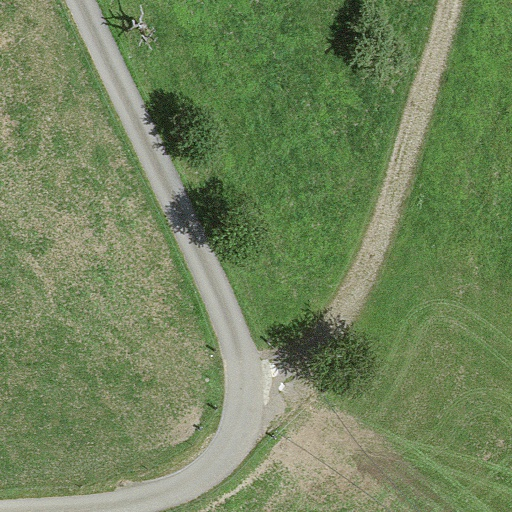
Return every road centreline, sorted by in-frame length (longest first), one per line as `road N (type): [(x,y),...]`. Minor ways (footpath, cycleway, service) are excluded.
road 1 (track): [(15,511),(131,503),(186,485),(220,461),(242,420),(242,367),(231,328),(80,0)]
road 2 (track): [(445,0),(413,129),(352,293),(306,358),(244,395)]
